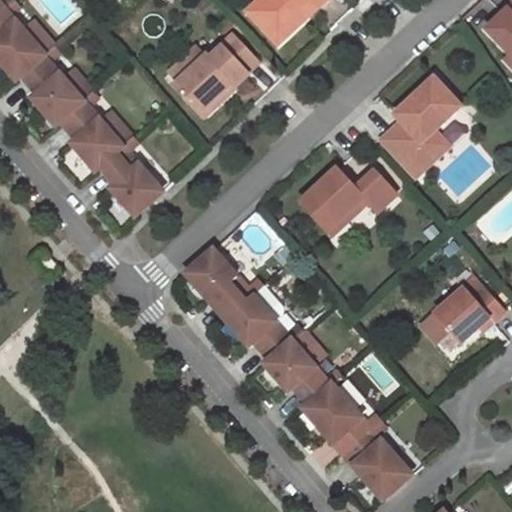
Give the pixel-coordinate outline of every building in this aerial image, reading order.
[(324,0),(253,0),(240,13),(273,49),(324,0)] [(0,68),(13,83),(18,79),(40,61),(41,59),(2,14),(0,15),(0,68)] [(244,77),(219,49),(207,60),(203,56),(170,86),(197,118),(244,77)] [(79,106),(40,61),(18,79),(33,96),(28,100),(53,129),(58,124),(79,106)] [(461,108),(434,80),(392,119),(399,126),(380,144),(414,181),(448,148),(434,133),(461,108)] [(96,124),(79,106),(58,124),(73,141),(68,146),(92,174),(97,170),(119,151),(96,124)] [(107,115),(96,124),(119,151),(130,141),(107,115)] [(156,194),(119,151),(97,170),(111,186),(106,190),(129,217),(156,194)] [(395,198),(372,175),(353,193),(335,174),(298,209),(329,241),(365,207),(375,218),(395,198)] [(52,265),(39,251),(31,258),(43,273),(52,265)] [(251,299),(213,256),(185,281),(210,307),(216,303),(229,318),(251,299)] [(268,363),(290,344),(275,326),(285,317),(262,290),(251,299),(229,318),(223,322),(248,351),(254,346),(268,363)] [(471,302),(461,292),(433,319),(457,346),(476,330),(479,335),(501,315),(482,292),(471,302)] [(268,363),(263,368),(284,392),(310,367),(290,344),(268,363)] [(329,389),(310,367),(284,392),(287,395),(293,391),(307,407),(329,389)] [(369,433),(330,388),(329,389),(307,407),(302,412),(341,457),(369,433)] [(409,478),(369,433),(341,457),(381,503),(409,478)]
